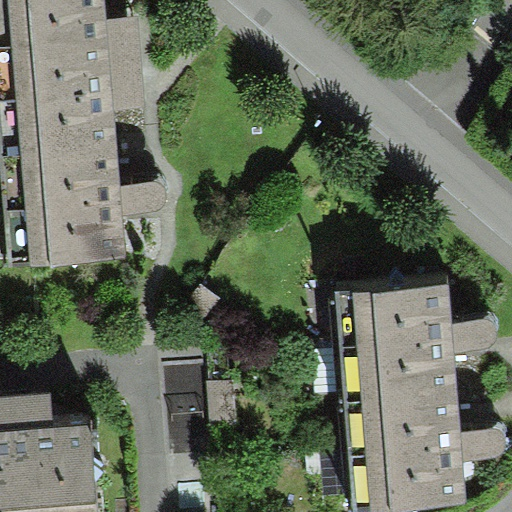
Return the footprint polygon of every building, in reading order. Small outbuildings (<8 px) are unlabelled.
[(103,0),(11,0),(30,250),(121,243),(103,0)] [(134,181),(136,208),(173,206),(171,179),(134,181)] [(446,280),(361,287),(379,495),(463,488),(446,280)] [(468,350),(505,350),(505,318),(469,317),(468,350)] [(88,417),(0,423),(0,509),(95,502),(88,417)] [(475,428),(479,457),(511,452),(511,427),(511,423),(475,428)]
